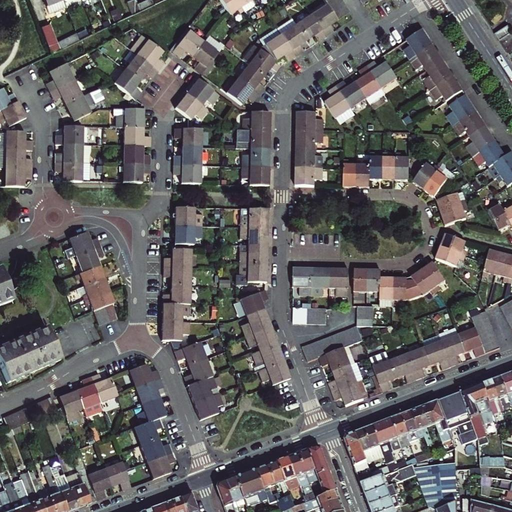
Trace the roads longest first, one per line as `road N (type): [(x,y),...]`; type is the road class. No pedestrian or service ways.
road 1 (residential): [(280,259),(397,263),(421,249),(428,229),(420,210),(397,196),(281,194)]
road 2 (residential): [(426,0),(289,92),(281,194)]
road 3 (tertiary): [(327,431),(511,362)]
road 4 (residential): [(280,259),(280,321),(320,434)]
road 5 (residential): [(206,477),(163,361),(137,339)]
road 6 (residential): [(140,217),(161,193),(165,107),(185,75)]
road 7 (residential): [(137,339),(0,407)]
road 8 (residential): [(47,203),(42,124),(17,74)]
road 9 (residential): [(137,339),(140,217)]
road 10 (tertiary): [(206,477),(320,434)]
